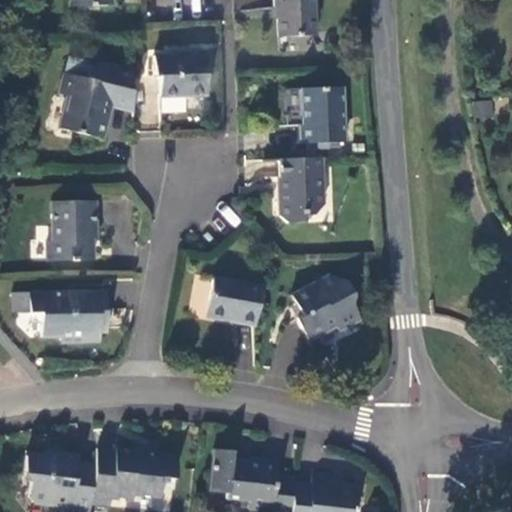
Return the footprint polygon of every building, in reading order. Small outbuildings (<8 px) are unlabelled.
[(112,9),(111,0),(69,0),(70,10),(112,9)] [(313,0),(273,0),(275,10),(277,9),(278,40),(315,38),(313,0)] [(206,98),(205,55),(187,55),(187,58),(153,59),(153,79),(158,79),(159,99),(206,98)] [(68,59),(58,98),(66,100),(58,132),(99,142),(109,107),(131,112),(131,76),(68,59)] [(301,146),(318,146),(328,146),(344,146),(343,90),(302,91),(302,127),(300,128),(301,146)] [(491,117),(492,101),(473,100),(472,116),(491,117)] [(244,160),(244,178),(276,178),(276,160),(244,160)] [(323,161),(281,163),(281,193),(279,194),(279,220),(289,227),(304,226),(304,218),(314,218),(324,208),(323,161)] [(94,204),(50,204),(51,243),(45,243),(45,264),(90,263),(90,234),(94,233),(94,204)] [(290,297),(295,308),(300,318),(296,321),(306,342),(334,329),(337,334),(359,323),(351,307),(352,297),(345,283),(327,279),(290,297)] [(211,280),(204,315),(225,319),(224,323),(253,328),(261,290),(211,280)] [(11,316),(28,317),(28,296),(12,296),(11,316)] [(28,296),(28,317),(39,317),(39,341),(59,341),(59,344),(98,345),(98,325),(105,326),(105,297),(28,296)] [(300,318),(295,308),(291,311),(296,321),(300,318)] [(225,319),(204,315),(203,320),(224,323),(225,319)] [(112,453),(94,451),(93,466),(88,505),(108,507),(109,500),(130,502),(131,497),(159,500),(160,484),(163,485),(164,481),(172,481),(175,457),(153,455),(153,450),(135,448),(134,452),(113,450),(112,453)] [(288,511),(293,483),(293,480),(273,476),(275,463),(258,460),(257,464),(229,459),(230,452),(211,449),(210,468),(227,470),(224,489),(224,499),(238,502),(247,503),(246,510),(258,511),(288,511)] [(71,511),(87,511),(88,505),(93,466),(75,464),(75,459),(44,455),(43,460),(23,457),(21,475),(27,482),(25,497),(30,502),(69,508),(71,511)] [(227,470),(210,468),(207,486),(224,489),(227,470)] [(288,511),(353,511),(355,494),(329,488),(329,477),(311,474),(309,486),(293,483),(288,511)] [(237,509),(246,510),(247,503),(238,502),(237,509)]
